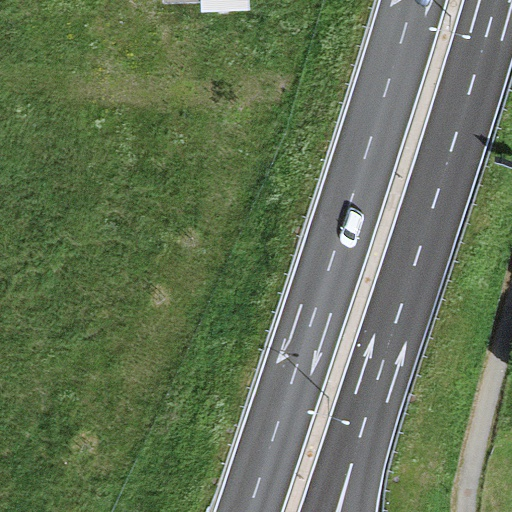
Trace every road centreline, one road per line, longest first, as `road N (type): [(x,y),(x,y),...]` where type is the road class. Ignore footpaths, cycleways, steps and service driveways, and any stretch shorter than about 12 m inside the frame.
road 1 (motorway): [(410,0),(246,511)]
road 2 (motorway): [(350,464),(494,0)]
